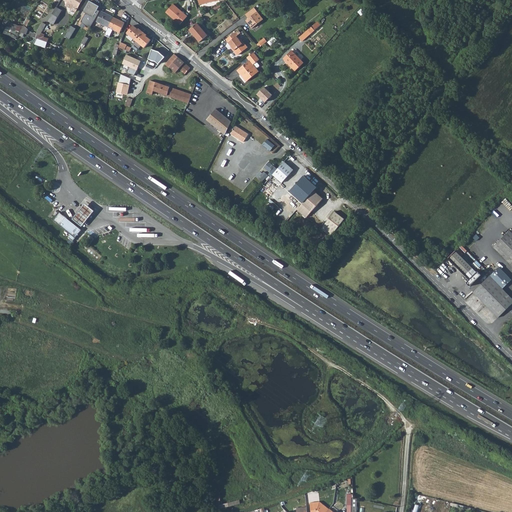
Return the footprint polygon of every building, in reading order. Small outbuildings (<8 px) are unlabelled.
[(64,0),(67,2),(66,5),(75,11),(77,7),(77,8),(81,0),(64,0)] [(99,6),(90,1),(83,12),(86,13),(81,22),(90,27),(99,11),(97,10),(99,6)] [(187,16),(174,4),(167,12),(180,24),(187,16)] [(63,10),(57,6),(48,21),(55,24),(63,10)] [(254,7),(246,14),(249,17),(248,18),(250,22),(249,23),(252,27),(264,18),(254,7)] [(97,22),(109,27),(114,17),(102,12),(97,22)] [(80,18),(77,17),(67,34),(70,36),(80,18)] [(125,22),(114,17),(109,27),(120,33),(125,22)] [(20,33),(24,26),(18,24),(17,26),(8,21),(5,25),(20,33)] [(321,25),(317,21),(310,27),(314,31),(321,25)] [(42,23),(36,35),(28,32),(30,29),(24,26),(20,33),(26,35),(38,39),(43,31),(46,25),(42,23)] [(207,36),(198,23),(189,30),(199,42),(207,36)] [(127,33),(136,40),(143,32),(138,28),(138,29),(133,26),(127,33)] [(314,31),(310,27),(298,39),(302,43),(314,31)] [(46,33),(43,31),(38,39),(43,41),(45,37),(46,33)] [(147,35),(143,32),(136,40),(141,45),(144,48),(151,40),(146,36),(147,35)] [(235,36),(232,33),(224,39),(237,55),(246,48),(239,40),(237,41),(234,37),(235,36)] [(89,39),(85,37),(80,46),(84,48),(86,46),(85,45),(89,39)] [(120,42),(119,47),(129,52),(131,47),(120,42)] [(152,46),(149,56),(156,58),(159,61),(166,53),(160,49),(152,46)] [(303,63),(291,52),(283,60),(296,71),(303,63)] [(259,60),(253,53),(246,58),(249,62),(237,71),(241,74),(243,72),(249,79),(259,71),(254,64),(259,60)] [(141,61),(127,55),(122,64),(129,67),(127,73),(135,75),(141,61)] [(166,64),(175,73),(179,69),(186,74),(191,68),(175,55),(166,64)] [(246,81),(249,79),(243,72),(241,74),(246,81)] [(120,74),(116,92),(126,94),(126,91),(128,91),(130,78),(120,74)] [(192,95),(192,94),(151,80),(147,91),(151,93),(152,90),(189,103),(192,95)] [(264,87),(256,95),(264,104),(272,95),(264,87)] [(232,121),(216,109),(207,120),(225,135),(228,130),(232,121)] [(236,126),(231,134),(244,141),(249,133),(236,126)] [(267,139),(262,145),(269,151),(274,145),(267,139)] [(264,166),(270,171),(275,165),(269,160),(264,166)] [(285,163),(273,176),(283,185),(294,171),(285,163)] [(262,181),(268,175),(261,169),(256,176),(262,181)] [(303,176),(290,191),(301,201),(314,185),(303,176)] [(314,191),(296,210),(306,219),(323,199),(314,191)] [(81,208),(73,219),(82,226),(90,216),(94,211),(85,204),(81,208)] [(332,236),(344,219),(334,211),(321,229),(332,236)] [(82,231),(60,214),(54,222),(71,236),(69,239),(73,243),(82,231)] [(511,263),(511,233),(509,230),(494,246),(511,263)] [(462,245),(457,251),(462,255),(467,249),(462,245)] [(455,252),(448,259),(470,280),(477,273),(455,252)] [(499,268),(490,277),(502,289),(511,280),(499,268)] [(511,299),(502,289),(490,277),(473,294),(498,319),(511,304),(511,299)] [(217,509),(240,504),(239,500),(221,505),(220,492),(215,493),(217,509)] [(326,511),(328,509),(319,502),(310,503),(310,511),(326,511)]
